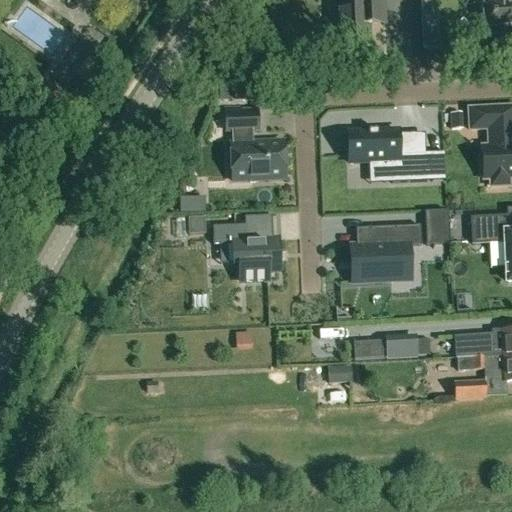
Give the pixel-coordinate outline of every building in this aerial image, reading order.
[(342,42),(353,41),(371,41),(371,23),(387,23),(386,0),(340,0),(341,0),(336,1),(337,18),(342,18),(342,42)] [(437,22),(436,0),(419,0),(421,22),(437,22)] [(484,28),(500,27),(511,26),(511,0),(473,0),(474,3),(476,3),(476,2),(474,2),(474,0),(481,0),(483,35),(485,35),(484,28)] [(114,59),(98,48),(76,78),(93,89),(114,59)] [(77,106),(55,91),(46,105),(67,120),(77,106)] [(511,107),(471,109),(472,133),(487,133),(487,147),(480,147),(482,180),(489,180),(490,180),(490,188),(509,188),(508,179),(511,178),(511,107)] [(232,182),(246,181),(285,180),(283,143),(252,144),(251,130),(258,130),(258,111),(239,112),(239,110),(225,110),(226,131),(232,131),(233,145),(230,145),(232,182)] [(397,131),(349,133),(350,165),(368,164),(390,164),(391,184),(426,183),(425,154),(398,155),(397,135),(397,131)] [(444,177),(444,182),(445,182),(444,154),(430,154),(431,183),(432,182),(432,177),(444,177)] [(203,199),(180,200),(181,215),(204,214),(203,199)] [(448,245),(447,212),(425,213),(426,247),(448,245)] [(508,217),(471,219),(472,244),(505,242),(507,281),(511,281),(511,233),(509,233),(508,217)] [(204,218),(188,219),(188,236),(205,235),(204,218)] [(245,227),(212,228),(213,246),(219,246),(234,245),(235,265),(240,265),(241,283),(267,282),(267,273),(278,273),(277,241),(273,241),(247,242),(246,227),(245,227)] [(356,248),(352,248),(353,284),(409,281),(408,247),(421,247),(420,227),(367,230),(368,247),(356,248)] [(487,359),(502,358),(511,357),(511,330),(500,331),(491,332),(491,335),(454,337),(454,339),(455,359),(457,359),(457,360),(487,359)] [(416,357),(415,341),(391,343),(392,358),(416,357)] [(511,382),(511,357),(502,358),(487,359),(457,360),(458,376),(484,375),(484,379),(491,378),(503,378),(503,382),(511,382)] [(350,367),(327,368),(328,385),(351,384),(350,367)] [(485,381),(454,383),(455,402),(486,400),(485,381)] [(158,395),(158,382),(146,383),(147,395),(158,395)]
